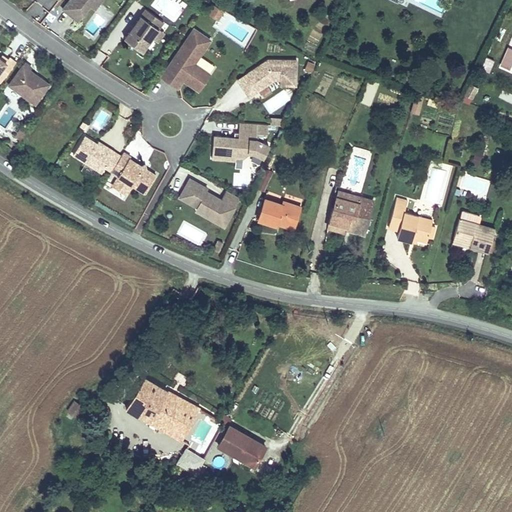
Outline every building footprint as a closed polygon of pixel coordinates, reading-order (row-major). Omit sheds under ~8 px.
[(68,0),(62,8),(78,20),(93,0),(68,0)] [(95,9),(101,0),(93,0),(90,5),(95,9)] [(213,4),(207,14),(218,21),(224,10),(213,4)] [(142,51),(159,28),(163,22),(146,9),(124,38),(142,51)] [(164,32),(159,28),(151,37),(157,42),(164,32)] [(194,28),(160,77),(178,89),(183,82),(198,93),(210,75),(194,64),(211,40),(194,28)] [(6,62),(0,57),(0,81),(1,82),(16,62),(9,57),(8,59),(6,62)] [(247,73),(259,89),(274,79),(279,80),(279,85),(295,85),(296,60),(268,59),(247,73)] [(302,69),(310,73),(314,64),(306,60),(302,69)] [(28,72),(29,70),(31,67),(25,62),(9,85),(35,104),(49,84),(39,76),(37,78),(28,72)] [(39,76),(29,70),(28,72),(37,78),(39,76)] [(248,96),(259,89),(247,73),(237,80),(248,96)] [(472,99),(477,86),(469,83),(464,96),(472,99)] [(418,113),(422,100),(413,97),(409,111),(418,113)] [(100,109),(90,126),(101,132),(110,115),(100,109)] [(267,124),(240,122),(238,137),(214,136),(212,158),(236,160),(236,157),(243,157),(249,152),(249,150),(253,151),(263,155),(269,142),(257,136),(257,131),(267,132),(267,124)] [(19,139),(25,130),(20,127),(14,135),(19,139)] [(115,151),(108,146),(106,149),(84,135),(73,153),(102,172),(105,167),(115,151)] [(99,141),(97,143),(106,149),(108,146),(99,141)] [(121,155),(115,151),(105,167),(111,171),(121,155)] [(123,151),(111,171),(145,192),(156,175),(146,168),(142,169),(141,165),(129,158),(131,156),(123,151)] [(477,165),(480,156),(474,153),(470,162),(477,165)] [(264,168),(258,189),(266,191),(271,170),(264,168)] [(179,197),(197,207),(199,204),(216,214),(213,219),(224,226),(239,197),(226,190),(221,199),(201,188),(202,185),(189,178),(179,197)] [(109,185),(107,190),(122,199),(125,194),(109,185)] [(338,190),(336,196),(358,203),(360,197),(338,190)] [(329,220),(347,225),(348,224),(352,225),(350,229),(363,233),(373,200),(360,197),(358,203),(336,196),(329,220)] [(277,220),(294,225),(300,206),(283,201),(282,204),(264,198),(258,219),(276,225),(277,220)] [(433,220),(404,212),(406,205),(395,202),(388,227),(399,230),(397,237),(411,241),(412,238),(427,241),(428,237),(432,238),(435,226),(431,225),(433,220)] [(195,210),(213,219),(216,214),(199,204),(195,210)] [(463,209),(460,218),(477,223),(479,216),(468,213),(468,210),(463,209)] [(477,223),(460,218),(458,217),(453,237),(470,242),(469,245),(488,251),(495,228),(477,223)] [(292,230),(294,225),(277,220),(276,225),(292,230)] [(345,232),(346,228),(347,225),(329,220),(328,226),(345,232)] [(452,240),(469,245),(470,242),(453,237),(452,240)] [(222,242),(218,240),(213,249),(218,251),(222,242)] [(447,298),(457,297),(456,281),(445,282),(447,298)] [(245,435),(146,380),(127,412),(176,440),(180,431),(188,435),(183,443),(190,447),(188,451),(213,464),(222,448),(235,455),(245,435)] [(188,435),(180,431),(176,440),(183,443),(188,435)] [(270,448),(245,435),(235,455),(258,468),(270,448)] [(326,449),(313,440),(307,449),(300,445),(295,451),(302,456),(315,465),(326,449)] [(315,465),(302,456),(294,468),(308,477),(315,465)]
